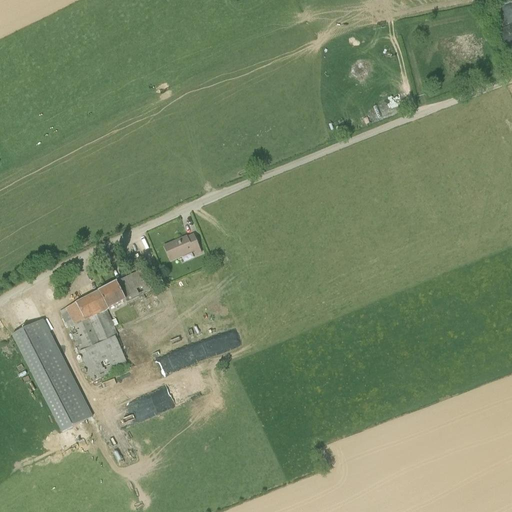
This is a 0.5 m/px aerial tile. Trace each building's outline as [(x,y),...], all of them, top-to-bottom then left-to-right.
[(195,229),(165,240),(174,262),(203,250),(195,229)] [(141,270),(60,312),(91,382),(127,366),(115,338),(118,337),(114,327),(118,325),(115,320),(111,321),(107,311),(125,302),(126,304),(152,291),(141,270)] [(61,434),(91,419),(42,321),(12,337),(61,434)] [(191,348),(100,386),(106,402),(198,364),(191,348)] [(202,373),(152,393),(159,411),(209,391),(202,373)]
